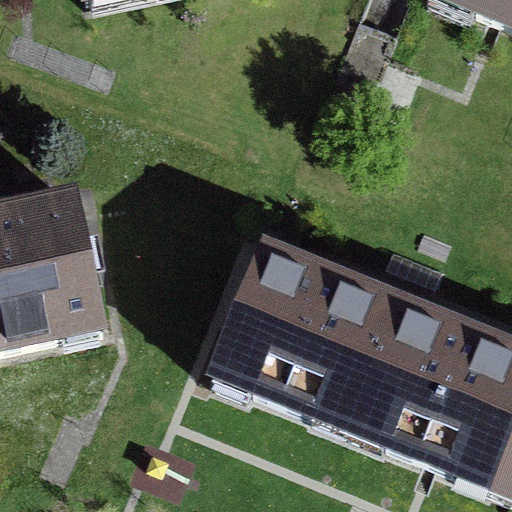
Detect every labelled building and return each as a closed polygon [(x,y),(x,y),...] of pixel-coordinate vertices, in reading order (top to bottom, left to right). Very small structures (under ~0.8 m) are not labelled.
[(128,0),(85,0),(87,9),(128,0)] [(511,0),(430,0),(431,1),(511,34),(511,0)] [(0,358),(101,336),(73,210),(0,226),(0,358)] [(214,383),(347,437),(396,318),(343,296),(263,264),(214,383)] [(396,318),(347,437),(494,497),(511,451),(511,364),(474,349),(396,318)] [(511,451),(494,497),(511,503),(511,451)]
